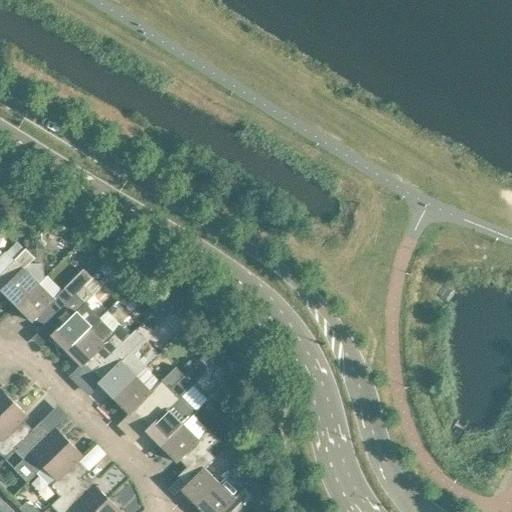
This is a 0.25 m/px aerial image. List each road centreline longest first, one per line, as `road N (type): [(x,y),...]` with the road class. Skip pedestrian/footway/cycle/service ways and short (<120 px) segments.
road 1 (tertiary): [(417,511),(378,455),(344,339),(317,302),(244,246),(0,97)]
road 2 (tertiary): [(0,131),(185,242),(271,314),(301,358),(361,511)]
road 3 (unclassified): [(163,511),(160,488),(31,360),(0,350)]
